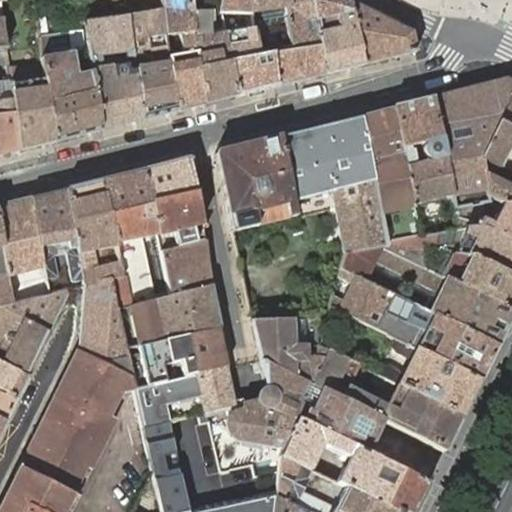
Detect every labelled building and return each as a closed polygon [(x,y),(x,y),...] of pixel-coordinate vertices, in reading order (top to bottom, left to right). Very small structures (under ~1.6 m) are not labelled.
[(120,0),(96,0),(98,8),(122,3),(120,0)] [(123,0),(126,16),(161,10),(159,0),(123,0)] [(159,0),(161,10),(165,33),(165,37),(167,55),(167,57),(168,64),(176,113),(203,106),(190,39),(190,14),(190,0),(159,0)] [(211,0),(190,0),(190,14),(209,14),(211,0)] [(247,0),(221,0),(218,14),(220,14),(241,14),(250,14),(247,0)] [(310,0),(247,0),(250,14),(252,28),(257,57),(270,54),(291,51),(283,7),(311,1),(310,0)] [(347,1),(344,0),(310,0),(311,1),(314,20),(315,22),(335,17),(334,18),(334,19),(334,20),(334,22),(334,23),(334,24),(335,25),(335,27),(336,28),(337,29),(316,34),(324,76),(362,66),(347,1)] [(270,54),(274,88),(324,76),(316,34),(317,33),(306,35),(303,21),(314,20),(311,1),(283,7),(291,51),(270,54)] [(378,17),(347,1),(362,66),(415,53),(410,33),(378,17)] [(161,10),(126,16),(130,42),(165,33),(161,10)] [(190,39),(203,106),(234,98),(228,63),(223,35),(222,33),(206,36),(206,25),(208,24),(221,22),(220,14),(218,14),(209,14),(190,14),(190,39)] [(126,16),(85,23),(93,77),(93,82),(100,132),(142,121),(134,72),(128,72),(127,66),(102,71),(100,58),(125,54),(126,59),(127,60),(132,59),(130,42),(126,16)] [(317,33),(316,34),(337,29),(336,28),(335,27),(335,25),(334,24),(334,23),(334,22),(334,20),(334,19),(334,18),(335,17),(315,22),(317,33)] [(315,22),(314,20),(303,21),(306,35),(317,33),(315,22)] [(222,33),(221,22),(208,24),(206,25),(206,36),(222,33)] [(257,57),(252,28),(243,30),(223,35),(228,63),(257,57)] [(4,51),(0,50),(0,156),(18,152),(11,101),(1,103),(1,104),(0,104),(0,103),(0,65),(6,65),(4,51)] [(274,88),(270,54),(257,57),(228,63),(234,98),(274,88)] [(50,58),(40,59),(41,61),(42,66),(44,80),(53,143),(100,132),(93,82),(68,87),(64,55),(50,58)] [(93,82),(93,77),(74,81),(70,55),(64,55),(68,87),(93,82)] [(134,72),(142,121),(176,113),(168,64),(134,72)] [(44,80),(42,66),(7,70),(9,85),(11,101),(18,152),(53,143),(44,80)] [(450,197),(453,209),(486,204),(487,203),(486,197),(482,173),(480,159),(480,158),(497,123),(511,94),(511,83),(505,80),(431,99),(450,197)] [(9,85),(0,86),(0,103),(0,104),(1,104),(1,103),(11,101),(9,85)] [(511,94),(497,123),(511,130),(511,94)] [(412,205),(450,197),(431,99),(392,109),(401,150),(418,146),(422,162),(404,166),(412,205)] [(386,242),(420,237),(412,205),(404,166),(401,150),(392,109),(360,117),(373,182),(378,205),(383,229),(386,242)] [(373,182),(360,117),(276,137),(290,203),(293,217),(294,219),(327,211),(334,209),(340,241),(342,255),(380,247),(386,245),(386,242),(383,229),(378,205),(373,182)] [(511,130),(497,123),(480,158),(480,159),(498,168),(511,141),(511,143),(511,171),(511,175),(511,130)] [(290,203),(276,137),(215,153),(214,155),(230,233),(248,228),(293,217),(290,203)] [(401,150),(404,166),(422,162),(418,146),(401,150)] [(486,197),(501,204),(511,210),(511,188),(504,185),(500,183),(505,172),(498,168),(480,159),(482,173),(486,197)] [(169,297),(209,287),(203,242),(201,224),(200,223),(187,161),(185,160),(143,171),(156,234),(160,253),(169,297)] [(108,280),(114,311),(153,301),(140,237),(156,234),(143,171),(101,181),(121,277),(108,280)] [(511,175),(505,172),(500,183),(504,185),(511,188),(511,175)] [(108,280),(121,277),(101,181),(65,190),(82,281),(83,287),(108,280)] [(65,190),(30,198),(43,267),(44,278),(45,280),(56,279),(52,257),(47,254),(46,246),(67,243),(68,250),(65,255),(70,281),(72,283),(82,281),(65,190)] [(487,203),(486,204),(478,219),(490,225),(501,204),(486,197),(487,203)] [(30,198),(0,206),(0,239),(11,304),(22,302),(47,295),(45,280),(44,278),(19,284),(18,274),(43,267),(30,198)] [(486,204),(453,209),(457,231),(461,230),(474,229),(487,232),(511,244),(511,210),(501,204),(490,225),(478,219),(486,204)] [(461,230),(457,231),(420,237),(386,242),(386,245),(386,246),(430,252),(452,254),(454,254),(466,255),(469,257),(511,278),(511,244),(487,232),(474,229),(461,230)] [(0,307),(1,307),(11,304),(0,239),(0,307)] [(52,257),(65,255),(68,250),(67,243),(46,246),(47,254),(52,257)] [(423,268),(430,252),(386,246),(386,245),(380,247),(423,268)] [(432,317),(494,348),(511,313),(455,284),(445,279),(441,277),(423,268),(380,247),(342,255),(337,269),(362,282),(428,314),(432,317)] [(455,284),(511,313),(511,312),(511,278),(469,257),(466,255),(454,254),(452,254),(441,277),(445,279),(455,284)] [(415,351),(477,382),(494,348),(432,317),(428,314),(362,282),(337,269),(335,278),(331,290),(342,296),(337,305),(328,300),(325,308),(334,311),(342,314),(394,340),(414,350),(415,351)] [(77,346),(75,349),(129,376),(123,350),(114,311),(108,280),(83,287),(83,288),(84,295),(77,346)] [(114,311),(123,350),(153,343),(165,340),(173,338),(217,328),(209,287),(169,297),(153,301),(114,311)] [(0,309),(47,332),(67,292),(67,291),(47,295),(22,302),(11,304),(1,307),(0,309)] [(0,363),(26,376),(34,360),(47,332),(0,309),(1,307),(0,307),(0,363)] [(323,319),(292,319),(250,321),(259,362),(306,384),(310,385),(326,351),(317,347),(326,319),(323,319)] [(174,343),(185,377),(226,367),(217,328),(173,338),(165,340),(166,345),(174,343)] [(396,385),(460,417),(477,382),(415,351),(414,350),(394,340),(390,348),(395,353),(403,357),(410,358),(401,377),(395,372),(387,368),(380,368),(376,376),(396,385)] [(129,376),(132,390),(162,383),(157,360),(163,358),(161,350),(155,351),(153,343),(123,350),(129,376)] [(67,511),(113,421),(107,418),(112,408),(119,393),(132,390),(129,376),(75,349),(60,380),(0,500),(0,511),(67,511)] [(321,390),(340,400),(378,420),(382,422),(442,453),(460,417),(396,385),(376,376),(357,366),(326,351),(310,385),(321,390)] [(426,487),(442,453),(382,422),(378,420),(340,400),(321,390),(310,385),(306,384),(259,362),(265,389),(260,391),(257,395),(256,397),(256,400),(247,402),(239,405),(238,411),(237,411),(236,411),(234,412),(233,412),(232,413),(231,413),(230,414),(229,415),(228,416),(227,418),(226,419),(226,420),(225,420),(225,421),(225,422),(224,424),(225,425),(225,426),(225,427),(225,429),(225,430),(225,431),(226,432),(226,433),(226,434),(227,434),(228,435),(229,436),(229,437),(230,437),(231,438),(232,438),(232,439),(233,439),(233,441),(282,449),(295,421),(351,449),(365,456),(426,487)] [(0,391),(14,399),(26,376),(0,363),(0,391)] [(233,400),(226,367),(132,390),(140,429),(151,472),(159,511),(271,511),(274,493),(186,511),(164,408),(198,401),(201,417),(235,409),(233,400)] [(0,391),(0,420),(3,422),(14,399),(0,391)] [(388,511),(412,511),(426,487),(365,456),(351,449),(295,421),(282,449),(279,457),(307,471),(320,446),(346,459),(334,485),(343,489),(388,511)] [(388,511),(343,489),(332,510),(298,493),(304,482),(302,481),(307,471),(279,457),(274,493),(273,499),(301,511),(388,511)] [(301,511),(273,499),(271,511),(301,511)]
